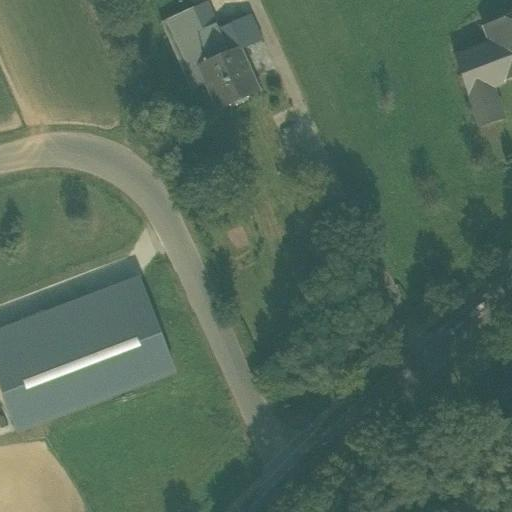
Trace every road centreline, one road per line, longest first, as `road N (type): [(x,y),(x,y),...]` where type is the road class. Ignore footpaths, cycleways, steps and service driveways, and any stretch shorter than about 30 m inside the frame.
road 1 (unclassified): [(0,165),(63,148),(117,165),(152,204),(294,474)]
road 2 (primary): [(294,474),(511,295)]
